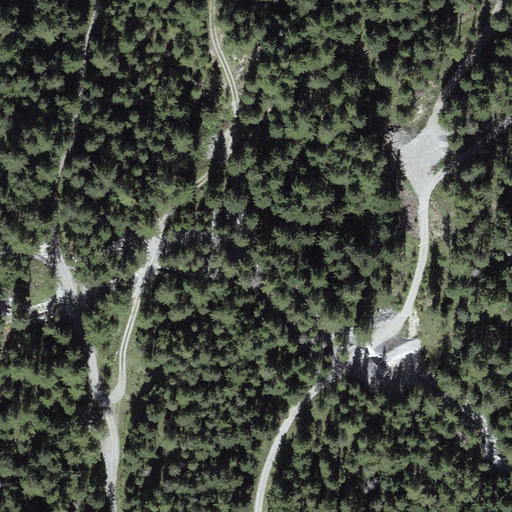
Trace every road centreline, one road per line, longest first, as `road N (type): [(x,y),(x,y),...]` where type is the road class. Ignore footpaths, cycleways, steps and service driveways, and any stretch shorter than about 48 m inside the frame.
road 1 (track): [(97,0),(55,189),(64,265),(100,391),(113,399),(115,511)]
road 2 (track): [(260,511),(288,419),(424,301),(433,191),(511,124)]
road 3 (track): [(113,399),(161,234),(181,199),(231,152),(238,105),(213,23),(214,0)]
